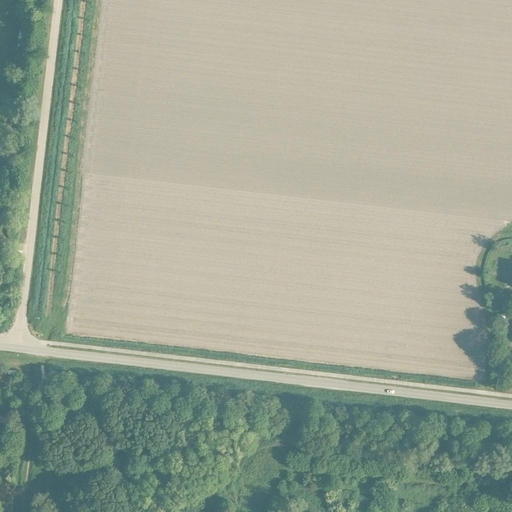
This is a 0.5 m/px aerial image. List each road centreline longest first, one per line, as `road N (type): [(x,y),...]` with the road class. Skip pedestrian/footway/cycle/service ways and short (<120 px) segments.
road 1 (unclassified): [(511,408),(18,351)]
road 2 (unclassified): [(18,351),(60,0)]
